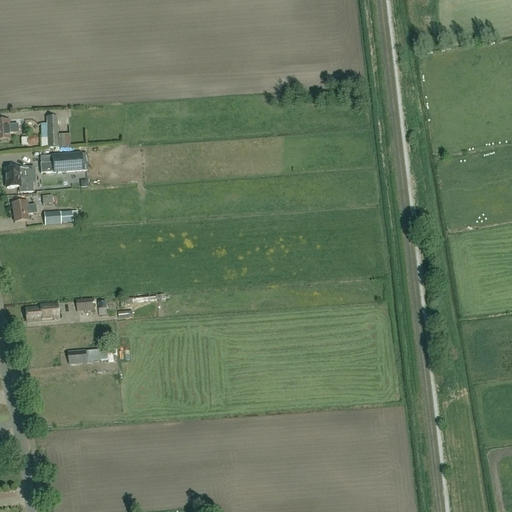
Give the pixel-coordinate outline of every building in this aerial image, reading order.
[(70,148),(70,136),(58,136),(57,118),(46,118),(47,149),(70,148)] [(9,135),(18,134),(18,126),(13,127),(13,126),(10,126),(9,120),(0,121),(0,141),(9,140),(9,135)] [(28,138),(29,147),(38,146),(37,137),(28,138)] [(81,155),(70,156),(40,158),(41,175),(72,173),(83,172),(81,155)] [(19,193),(33,192),(32,184),(27,185),(26,168),(5,170),(6,189),(19,188),(19,193)] [(71,177),(71,189),(91,187),(90,176),(71,177)] [(43,205),(52,204),(52,196),(42,197),(43,205)] [(28,207),(27,202),(11,204),(14,223),(28,221),(27,216),(26,207),(28,207)] [(26,207),(27,216),(36,214),(35,206),(28,207),(26,207)] [(72,213),(60,214),(60,213),(43,214),(44,227),(61,226),(60,224),(72,223),(72,213)] [(155,295),(133,297),(134,298),(127,299),(127,303),(134,303),(156,301),(155,295)] [(94,300),(91,300),(77,301),(78,312),(95,310),(94,300)] [(42,321),(58,320),(57,306),(50,306),(40,307),(40,309),(25,311),(26,323),(42,321)] [(107,350),(86,352),(68,353),(69,365),(87,364),(87,363),(108,361),(107,350)]
